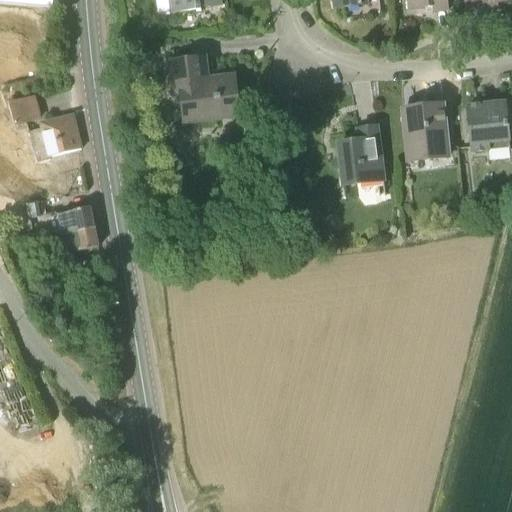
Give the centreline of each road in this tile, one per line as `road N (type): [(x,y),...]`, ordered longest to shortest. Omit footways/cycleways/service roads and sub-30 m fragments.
road 1 (secondary): [(164,511),(85,0)]
road 2 (residential): [(511,65),(344,67),(311,52),(277,0)]
